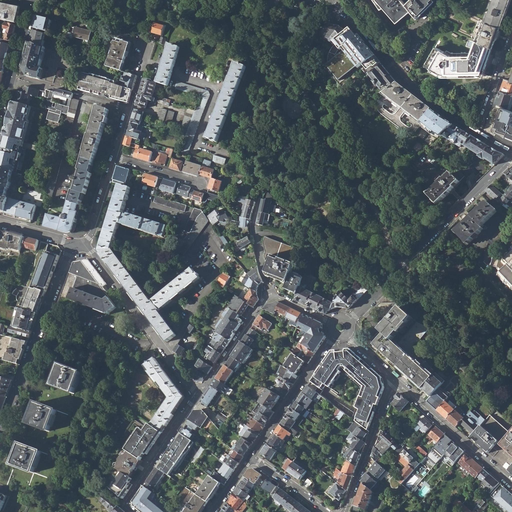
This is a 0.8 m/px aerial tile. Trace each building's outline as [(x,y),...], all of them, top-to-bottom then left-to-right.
[(396,16),(400,21),(412,10),(420,19),(435,4),(433,2),(435,0),(412,0),(408,5),(403,0),(375,0),(380,6),(383,4),(394,17),(396,16)] [(500,27),(509,0),(472,0),(468,13),(486,22),(488,22),(500,27)] [(20,9),(0,4),(0,19),(17,23),(20,9)] [(477,41),(492,48),(495,39),(500,27),(488,22),(486,22),(468,13),(453,6),(447,15),(460,22),(459,25),(456,31),(477,41)] [(445,17),(459,25),(460,22),(447,15),(445,17)] [(33,28),(48,32),(51,21),(36,17),(33,28)] [(0,42),(11,46),(16,26),(6,23),(5,29),(8,30),(6,40),(0,38),(0,42)] [(152,33),(162,36),(165,26),(155,23),(152,33)] [(330,41),(332,44),(341,37),(342,35),(346,32),(344,29),(343,29),(342,29),(341,27),(340,26),(330,25),(329,31),(326,31),(325,39),(330,41)] [(73,38),(88,42),(91,33),(70,27),(68,39),(73,38)] [(344,37),(348,42),(350,44),(359,36),(352,27),(347,32),(346,32),(342,35),(344,37)] [(29,43),(41,47),(45,34),(32,30),(29,43)] [(339,53),(343,59),(364,42),(359,36),(350,44),(348,46),(339,53)] [(492,48),(477,41),(471,56),(450,55),(450,54),(446,52),(446,51),(435,45),(424,66),(437,73),(447,76),(482,77),(492,48)] [(0,71),(3,73),(11,46),(0,42),(0,71)] [(107,68),(121,72),(130,44),(122,42),(121,44),(115,42),(107,68)] [(28,77),(53,83),(57,67),(74,72),(78,58),(64,54),(41,47),(29,43),(22,68),(28,77)] [(170,44),(157,83),(165,85),(168,86),(179,48),(170,44)] [(367,62),(369,62),(371,61),(376,68),(382,63),(369,48),(363,52),(366,56),(368,58),(367,60),(366,61),(367,62)] [(366,71),(357,79),(359,81),(369,75),(372,73),(376,68),(371,61),(369,62),(372,67),(370,69),(370,70),(367,72),(366,71)] [(206,138),(216,143),(247,67),(236,63),(206,138)] [(388,86),(390,90),(398,84),(382,63),(376,68),(372,73),(369,75),(375,81),(374,82),(377,86),(378,85),(382,90),(388,86)] [(342,79),(336,70),(335,68),(335,67),(330,70),(324,75),(326,77),(332,86),(342,79)] [(129,102),(133,90),(125,87),(116,85),(117,82),(109,80),(110,78),(92,74),(92,75),(84,73),(80,89),(129,102)] [(125,87),(133,90),(137,76),(130,74),(130,75),(126,74),(124,78),(122,82),(127,84),(125,87)] [(504,78),(500,90),(511,94),(511,80),(504,78)] [(140,94),(153,97),(154,95),(157,86),(157,83),(144,79),(140,94)] [(181,152),(187,154),(210,94),(208,91),(177,82),(175,88),(201,96),(197,110),(195,110),(189,128),(186,138),(181,152)] [(385,94),(422,123),(432,110),(398,84),(390,90),(385,94)] [(13,102),(26,106),(29,95),(37,97),(39,90),(25,86),(23,93),(17,91),(16,92),(13,102)] [(72,99),(73,94),(55,89),(54,94),(72,99)] [(511,94),(500,90),(496,103),(502,106),(510,110),(511,103),(511,94)] [(48,98),(45,97),(44,106),(45,108),(44,108),(49,110),(46,120),(58,123),(59,120),(60,121),(60,119),(60,118),(61,113),(67,115),(69,107),(65,106),(63,106),(58,104),(57,108),(54,107),(55,103),(51,102),(52,99),(53,98),(54,95),(54,94),(54,92),(50,91),(48,98)] [(54,95),(67,99),(66,101),(65,106),(69,107),(72,99),(54,94),(54,95)] [(150,100),(151,100),(155,101),(156,98),(153,97),(140,94),(136,105),(146,108),(149,98),(150,99),(150,100)] [(64,153),(79,101),(72,99),(69,107),(67,115),(57,151),(64,153)] [(26,122),(30,106),(26,106),(13,102),(9,118),(4,137),(13,139),(23,142),(28,123),(26,122)] [(511,123),(511,121),(511,110),(510,110),(502,106),(495,125),(497,132),(494,137),(503,142),(511,146),(511,123)] [(83,159),(93,162),(105,123),(107,124),(108,119),(107,118),(109,110),(103,109),(103,108),(102,107),(102,108),(99,107),(90,135),(89,135),(85,151),(83,159)] [(157,119),(172,123),(176,112),(161,108),(157,119)] [(182,126),(189,128),(195,110),(188,108),(182,126)] [(405,145),(419,156),(427,150),(443,135),(454,125),(432,110),(422,123),(405,145)] [(131,121),(140,124),(141,122),(141,120),(143,114),(134,112),(131,121)] [(147,133),(143,132),(138,130),(138,128),(143,130),(145,126),(140,124),(131,121),(127,136),(142,140),(144,141),(147,133)] [(454,125),(443,135),(456,144),(458,141),(464,132),(454,125)] [(458,141),(467,147),(473,137),(464,132),(458,141)] [(136,148),(139,149),(142,140),(127,136),(124,145),(130,147),(131,143),(136,144),(135,148),(136,148)] [(0,152),(0,168),(12,171),(14,163),(7,161),(11,147),(10,147),(13,139),(4,137),(0,152)] [(485,159),(494,165),(504,155),(497,152),(473,137),(467,147),(479,155),(479,157),(484,160),(485,159)] [(134,157),(150,162),(153,152),(142,149),(141,150),(139,149),(136,148),(134,157)] [(167,155),(156,151),(153,163),(165,166),(168,156),(171,158),(174,150),(169,149),(167,155)] [(51,197),(64,153),(57,151),(49,181),(45,195),(51,197)] [(210,161),(223,165),(225,159),(212,155),(210,161)] [(70,202),(80,205),(83,194),(85,195),(91,174),(90,174),(93,162),(83,159),(77,179),(75,179),(74,181),(76,181),(70,202)] [(170,168),(181,171),(184,163),(173,159),(170,168)] [(472,166),(480,173),(485,168),(477,160),(472,165),(467,160),(464,164),(469,169),(472,166)] [(184,172),(197,176),(200,175),(202,166),(187,162),(184,172)] [(120,185),(123,186),(124,183),(125,183),(130,169),(118,166),(113,183),(120,185)] [(200,175),(212,178),(221,175),(222,175),(214,172),(214,170),(202,166),(200,175)] [(16,216),(19,202),(5,198),(12,171),(0,168),(0,210),(5,212),(5,213),(16,216)] [(511,184),(506,193),(504,196),(500,201),(499,202),(498,203),(508,209),(511,204),(511,203),(509,201),(511,197),(511,170),(511,171),(509,169),(503,173),(511,180),(511,184)] [(454,177),(460,183),(465,178),(460,172),(454,177)] [(59,199),(65,201),(73,175),(66,173),(59,199)] [(143,184),(155,187),(158,177),(146,173),(143,184)] [(427,195),(437,205),(460,183),(454,177),(451,174),(443,181),(442,180),(439,183),(440,184),(429,194),(427,195)] [(208,189),(219,192),(222,181),(218,180),(221,175),(212,178),(208,189)] [(161,189),(174,193),(177,183),(164,179),(161,189)] [(178,194),(193,198),(195,191),(190,189),(191,187),(181,184),(178,194)] [(101,246),(112,249),(115,241),(116,238),(119,226),(165,238),(168,226),(123,215),(127,201),(128,201),(128,198),(128,197),(130,188),(123,186),(120,185),(101,246)] [(499,202),(500,201),(504,196),(501,194),(492,185),(486,191),(495,200),(496,199),(499,202)] [(23,188),(19,202),(36,206),(41,208),(43,199),(40,198),(41,193),(23,188)] [(204,194),(195,191),(193,198),(192,199),(202,202),(204,197),(215,197),(215,193),(207,193),(204,194)] [(242,217),(250,219),(256,203),(248,200),(248,198),(239,195),(238,200),(244,202),(241,212),(243,213),(242,217)] [(154,202),(185,212),(187,206),(175,202),(156,196),(154,202)] [(267,202),(262,201),(261,204),(259,212),(270,215),(272,216),(273,213),(270,212),(267,211),(268,206),(267,205),(267,202)] [(471,217),(481,226),(498,210),(488,203),(487,201),(471,217)] [(32,220),(36,206),(19,202),(16,216),(32,220)] [(43,227),(70,234),(73,233),(80,213),(78,212),(80,205),(70,202),(65,216),(63,216),(61,218),(47,215),(43,227)] [(178,244),(176,251),(183,239),(186,236),(188,233),(190,234),(197,217),(203,212),(202,211),(195,208),(184,231),(183,230),(174,242),(178,244)] [(216,209),(206,216),(209,221),(212,225),(218,221),(221,224),(225,225),(228,223),(231,223),(232,223),(236,223),(236,227),(240,227),(248,227),(247,223),(250,223),(250,222),(250,219),(242,217),(241,222),(237,221),(236,220),(232,219),(230,220),(229,219),(226,214),(224,211),(216,209)] [(176,251),(184,255),(209,221),(206,216),(203,212),(197,217),(190,234),(188,233),(186,236),(183,239),(176,251)] [(256,223),(270,226),(271,224),(268,223),(264,222),(265,220),(269,221),(270,215),(259,212),(256,223)] [(456,232),(468,244),(484,229),(481,226),(471,217),(456,232)] [(492,237),(497,242),(511,227),(511,219),(492,237)] [(0,262),(7,265),(9,257),(10,257),(11,257),(18,258),(24,237),(0,230),(0,262)] [(282,280),(287,282),(291,272),(299,250),(265,235),(262,243),(265,251),(263,256),(264,260),(269,263),(265,273),(270,275),(269,277),(281,282),(282,280)] [(220,238),(227,248),(229,247),(221,236),(220,238)] [(237,252),(240,249),(252,242),(250,240),(249,236),(237,244),(236,242),(232,244),(237,252)] [(23,248),(36,251),(39,241),(26,237),(23,248)] [(484,260),(490,267),(491,265),(494,254),(497,242),(492,237),(489,240),(484,260)] [(109,264),(167,342),(176,335),(158,311),(200,278),(198,275),(199,275),(198,273),(197,274),(192,269),(152,302),(112,250),(112,249),(101,246),(99,251),(101,253),(100,254),(108,265),(109,264)] [(497,274),(511,289),(511,251),(506,257),(494,254),(491,265),(498,267),(501,270),(497,274)] [(45,269),(54,271),(55,267),(54,267),(57,257),(54,256),(50,267),(49,268),(46,268),(45,269)] [(108,313),(108,314),(110,313),(115,309),(82,263),(74,264),(58,302),(73,308),(76,301),(108,313)] [(247,274),(258,286),(259,285),(263,282),(259,273),(257,267),(247,274)] [(37,289),(46,292),(54,271),(45,269),(42,268),(39,279),(40,279),(40,280),(37,289)] [(217,283),(223,287),(230,276),(224,272),(217,283)] [(284,289),(296,295),(301,284),(303,278),(298,276),(298,275),(296,274),(296,275),(291,272),(287,282),(284,289)] [(251,289),(257,292),(257,291),(258,286),(247,274),(242,283),(251,289)] [(355,295),(359,299),(372,286),(366,282),(359,290),(355,295)] [(301,284),(296,295),(295,300),(306,305),(312,294),(307,291),(307,290),(306,289),(307,287),(306,285),(303,284),(301,284)] [(36,290),(30,307),(22,304),(21,309),(28,311),(38,314),(46,292),(37,289),(36,290)] [(248,305),(253,308),(258,300),(257,296),(257,292),(251,289),(243,301),(248,305)] [(0,317),(17,322),(21,309),(6,305),(9,294),(0,291),(0,317)] [(359,299),(355,295),(353,297),(349,300),(340,291),(336,299),(334,304),(331,309),(336,308),(339,307),(344,308),(348,310),(359,299)] [(306,305),(318,311),(323,299),(312,294),(306,305)] [(240,315),(241,316),(248,305),(243,301),(235,296),(232,300),(234,301),(229,308),(231,309),(240,315)] [(318,311),(325,314),(326,313),(331,309),(334,304),(332,303),(323,299),(318,311)] [(276,311),(286,316),(290,308),(276,302),(270,304),(267,304),(264,309),(275,314),(276,311)] [(370,342),(422,390),(436,374),(418,356),(422,350),(417,345),(430,329),(412,317),(411,318),(395,304),(380,303),(376,307),(383,313),(380,316),(388,323),(381,331),(380,331),(370,342)] [(289,324),(297,327),(304,315),(301,313),(290,308),(286,316),(286,318),(291,320),(289,324)] [(17,322),(15,328),(31,332),(38,314),(28,311),(21,309),(17,322)] [(240,315),(231,309),(216,332),(216,333),(229,342),(232,338),(231,337),(233,335),(235,332),(240,325),(241,326),(242,323),(237,320),(240,315)] [(253,325),(262,331),(268,321),(259,315),(253,325)] [(306,348),(315,354),(326,338),(324,335),(323,331),(322,328),(322,324),(304,315),(297,327),(307,332),(300,343),(306,348)] [(22,336),(21,340),(28,342),(31,332),(15,328),(9,326),(8,331),(11,332),(11,333),(18,335),(22,336)] [(242,341),(250,347),(254,340),(253,339),(257,333),(254,330),(250,328),(242,341)] [(212,330),(208,336),(211,339),(216,333),(216,332),(212,330)] [(217,343),(225,349),(229,342),(216,333),(211,339),(213,340),(217,343)] [(0,360),(11,363),(19,365),(28,342),(21,340),(3,335),(0,334),(0,360)] [(191,348),(196,352),(203,343),(198,339),(191,348)] [(213,349),(220,355),(225,349),(217,343),(213,340),(208,346),(210,347),(213,349)] [(241,363),(243,364),(253,349),(250,347),(242,341),(231,357),(241,363)] [(306,348),(300,343),(293,353),(302,359),(308,364),(315,354),(306,348)] [(178,344),(174,351),(181,356),(186,349),(182,347),(178,344)] [(314,391),(321,397),(328,403),(359,426),(360,425),(365,429),(366,430),(368,432),(385,389),(382,377),(344,344),(342,344),(338,344),(335,344),(311,381),(317,387),(314,391)] [(207,360),(213,365),(220,355),(213,349),(210,347),(206,353),(208,354),(205,358),(207,360)] [(289,369),(293,371),(302,359),(293,353),(285,367),(289,369)] [(235,373),(236,372),(241,363),(231,357),(225,365),(234,372),(235,373)] [(153,426),(162,432),(172,417),(170,416),(183,397),(154,358),(145,365),(149,370),(148,371),(156,382),(158,381),(162,387),(169,397),(151,425),(153,426)] [(202,361),(200,360),(195,366),(207,375),(211,368),(203,362),(202,361)] [(11,370),(16,372),(19,365),(11,363),(10,367),(12,368),(11,370)] [(460,371),(465,375),(471,368),(466,364),(460,371)] [(61,365),(54,386),(74,394),(82,373),(61,365)] [(216,379),(225,385),(226,384),(233,373),(234,372),(225,365),(216,379)] [(293,371),(289,369),(286,375),(285,375),(285,376),(282,375),(282,376),(281,378),(283,379),(293,385),(300,375),(293,371)] [(195,382),(202,382),(205,377),(195,370),(190,376),(195,382)] [(422,390),(431,397),(436,391),(439,388),(444,382),(436,374),(422,390)] [(0,395),(7,397),(13,381),(2,378),(0,377),(0,395)] [(216,379),(211,386),(219,391),(222,393),(227,386),(225,385),(216,379)] [(281,397),(284,399),(293,385),(283,379),(280,386),(280,387),(276,394),(281,397)] [(307,386),(314,391),(317,387),(311,381),(307,386)] [(248,396),(272,411),(281,397),(276,394),(257,384),(256,383),(248,396)] [(211,386),(207,392),(214,397),(219,391),(211,386)] [(311,399),(316,403),(321,397),(314,391),(307,386),(303,393),(309,397),(311,399)] [(427,402),(437,411),(446,401),(440,395),(443,391),(439,388),(436,391),(431,397),(427,402)] [(208,406),(212,402),(214,397),(207,392),(201,401),(203,402),(202,403),(208,407),(208,406)] [(309,397),(303,393),(296,402),(305,409),(307,406),(304,404),(309,397)] [(391,403),(400,412),(409,402),(399,393),(392,400),(391,403)] [(437,411),(446,419),(455,409),(446,401),(437,411)] [(292,408),(301,415),(305,409),(296,402),(292,408)] [(57,411),(37,403),(29,424),(50,432),(57,411)] [(446,419),(456,427),(460,423),(464,418),(460,415),(462,413),(463,415),(464,413),(463,412),(464,411),(458,406),(455,409),(446,419)] [(296,422),(301,415),(292,408),(287,416),(296,422)] [(254,417),(253,419),(265,426),(270,419),(255,410),(253,413),(256,415),(258,416),(256,419),(254,417)] [(473,435),(485,420),(474,410),(472,413),(470,411),(464,418),(460,423),(473,435)] [(470,437),(511,474),(511,424),(495,410),(485,420),(473,435),(470,437)] [(194,424),(216,438),(220,432),(202,411),(194,411),(188,420),(194,424)] [(225,420),(218,414),(215,418),(223,423),(225,420)] [(385,421),(392,424),(393,420),(387,415),(385,421)] [(287,416),(280,426),(291,434),(294,437),(295,437),(298,433),(294,429),(293,430),(291,428),(296,422),(287,416)] [(250,428),(259,434),(265,426),(253,419),(252,418),(246,425),(250,428)] [(417,431),(419,429),(421,427),(425,431),(427,432),(433,424),(430,421),(429,423),(423,418),(420,422),(414,428),(417,431)] [(191,428),(194,424),(188,420),(185,424),(191,428)] [(129,444),(126,449),(140,459),(145,453),(147,454),(162,432),(153,426),(151,425),(150,424),(145,431),(141,428),(138,432),(140,432),(138,434),(137,433),(130,443),(132,444),(130,445),(129,444)] [(243,438),(252,445),(259,434),(250,428),(246,425),(245,425),(237,434),(243,438)] [(355,436),(362,440),(366,434),(366,433),(365,432),(366,430),(365,429),(360,425),(359,426),(358,427),(353,434),(355,436)] [(275,434),(283,441),(287,435),(289,437),(291,434),(280,426),(275,434)] [(195,443),(199,445),(200,444),(195,440),(197,437),(183,427),(180,432),(193,442),(195,443)] [(432,437),(438,443),(441,440),(445,434),(436,427),(430,435),(427,437),(430,440),(432,437)] [(392,447),(395,450),(399,446),(395,442),(395,441),(394,440),(395,440),(392,438),(389,436),(389,435),(387,433),(386,434),(385,433),(381,430),(379,436),(392,447)] [(199,445),(180,432),(155,468),(162,472),(165,473),(182,485),(206,450),(199,445)] [(267,445),(275,451),(279,446),(283,441),(275,434),(267,445)] [(444,446),(453,454),(454,454),(456,456),(462,449),(445,434),(441,440),(445,444),(444,446)] [(352,448),(358,452),(365,443),(362,440),(355,436),(352,440),(354,442),(351,446),(350,447),(352,448)] [(383,457),(392,447),(379,436),(375,447),(380,453),(383,457)] [(235,451),(244,457),(252,445),(243,438),(238,446),(235,444),(231,448),(234,450),(235,451)] [(115,467),(128,477),(140,459),(126,449),(114,441),(103,459),(115,467)] [(21,445),(13,465),(34,473),(42,452),(21,445)] [(261,454),(269,460),(275,451),(267,445),(261,454)] [(400,454),(401,455),(405,450),(399,445),(399,446),(395,450),(400,454)] [(452,455),(453,454),(444,446),(443,447),(452,455)] [(375,447),(371,457),(376,462),(380,465),(385,459),(383,457),(380,453),(375,447)] [(416,450),(424,458),(427,455),(418,447),(416,450)] [(348,460),(356,466),(361,455),(358,452),(352,448),(351,450),(349,449),(346,455),(349,456),(348,460)] [(414,458),(405,450),(401,455),(409,462),(415,468),(419,464),(413,459),(414,458)] [(233,454),(231,457),(231,458),(239,463),(244,457),(235,451),(233,454)] [(458,463),(476,478),(484,469),(470,457),(469,458),(466,456),(467,454),(465,452),(460,457),(462,459),(458,463)] [(395,459),(402,465),(402,464),(406,467),(400,474),(406,479),(415,468),(409,462),(401,455),(400,454),(395,459)] [(224,463),(235,470),(239,463),(231,458),(231,457),(229,455),(228,455),(226,458),(222,456),(220,460),(224,463)] [(282,468),(285,471),(288,472),(293,463),(288,459),(284,465),(282,468)] [(342,473),(352,477),(356,466),(348,460),(347,460),(342,473)] [(287,472),(300,481),(306,471),(294,462),(293,463),(288,472),(287,472)] [(380,482),(381,482),(385,477),(386,478),(390,474),(376,462),(369,471),(380,482)] [(217,472),(228,480),(235,470),(224,463),(217,472)] [(116,494),(122,499),(132,485),(128,483),(131,479),(128,477),(115,467),(104,483),(111,490),(115,494),(116,494)] [(155,488),(165,473),(162,472),(155,468),(143,486),(148,490),(152,492),(155,488)] [(198,495),(208,502),(221,483),(212,477),(211,476),(199,468),(186,488),(198,496),(198,495)] [(244,478),(254,485),(257,481),(261,475),(258,473),(256,471),(253,469),(249,470),(244,478)] [(476,478),(482,484),(490,475),(484,469),(476,478)] [(363,484),(371,490),(377,483),(378,484),(380,482),(369,471),(367,470),(366,473),(366,474),(363,477),(364,479),(361,482),(363,484)] [(221,483),(224,485),(228,480),(217,472),(216,472),(212,477),(221,483)] [(342,473),(337,484),(347,491),(352,477),(342,473)] [(485,488),(490,493),(499,483),(490,475),(482,484),(481,486),(484,489),(485,488)] [(238,487),(248,494),(254,485),(244,478),(238,487)] [(303,485),(307,489),(312,483),(308,479),(303,485)] [(270,496),(276,488),(269,482),(268,483),(265,481),(262,485),(260,488),(270,496)] [(330,493),(339,501),(341,499),(343,499),(344,497),(344,495),(347,491),(337,484),(337,483),(330,493)] [(364,510),(366,511),(374,493),(371,490),(363,484),(355,506),(360,508),(364,510)] [(493,495),(496,498),(505,488),(501,485),(493,495)] [(244,501),(246,503),(251,497),(248,494),(238,487),(234,493),(244,501)] [(270,496),(281,504),(288,495),(276,487),(276,488),(270,496)] [(511,511),(511,493),(505,488),(496,498),(495,498),(510,511),(511,511)] [(201,511),(208,503),(198,496),(186,489),(171,510),(173,511),(201,511)] [(0,511),(2,511),(10,497),(0,492),(0,511)] [(227,503),(235,510),(238,511),(244,511),(248,506),(246,505),(247,504),(246,503),(244,501),(234,493),(227,503)] [(110,511),(112,511),(118,506),(104,494),(99,499),(103,502),(102,503),(109,509),(109,510),(110,511)] [(421,502),(426,506),(432,498),(428,494),(421,502)] [(281,504),(292,511),(299,504),(288,495),(281,504)] [(453,504),(459,509),(463,504),(457,499),(453,504)] [(459,509),(462,511),(476,511),(485,502),(482,500),(481,501),(479,499),(474,505),(476,507),(474,509),(475,510),(472,511),(471,511),(463,504),(459,509)] [(373,511),(379,511),(386,504),(382,500),(374,508),(376,510),(373,511)] [(485,502),(476,511),(481,511),(489,504),(486,502),(485,502)] [(227,503),(220,511),(234,511),(235,510),(227,503)]
